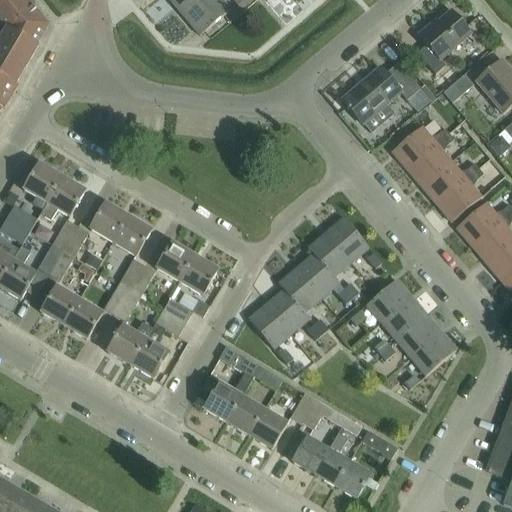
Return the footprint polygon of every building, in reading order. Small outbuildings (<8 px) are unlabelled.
[(0,20),(7,28),(33,7),(34,6),(29,0),(2,0),(0,2),(0,20)] [(168,0),(178,11),(190,0),(168,0)] [(190,0),(178,11),(200,37),(231,11),(221,0),(190,0)] [(38,46),(36,45),(48,25),(33,7),(7,28),(0,39),(0,43),(29,61),(38,46)] [(445,67),(440,61),(471,34),(452,11),(431,28),(429,26),(418,36),(426,46),(417,54),(430,69),(435,75),(445,67)] [(29,61),(0,43),(0,78),(14,87),(14,86),(29,61)] [(482,56),(466,71),(475,81),(492,67),(482,56)] [(503,114),(511,107),(511,106),(511,78),(509,75),(511,72),(502,61),(476,83),(503,114)] [(421,90),(398,63),(385,74),(380,68),(342,101),(347,107),(346,108),(348,111),(349,110),(362,125),(377,112),(399,93),(407,101),(421,90)] [(452,104),(473,86),(464,76),(443,94),(452,104)] [(0,106),(2,107),(1,108),(4,110),(17,88),(14,86),(14,87),(0,78),(0,106)] [(432,140),(421,128),(407,140),(391,153),(392,154),(395,151),(399,156),(396,158),(406,171),(449,135),(444,130),(432,140)] [(422,188),(451,163),(441,151),(454,141),(449,135),(406,171),(417,184),(421,181),(424,185),(422,187),(422,188)] [(462,175),(451,163),(422,188),(425,186),(429,190),(425,193),(436,206),(479,170),(474,164),(462,175)] [(43,211),(62,178),(39,165),(23,191),(36,199),(32,205),(42,211),(43,211)] [(451,224),(466,211),(481,198),(471,186),(483,175),(479,170),(436,206),(447,219),(450,216),(454,220),(450,223),(451,224)] [(68,219),(75,209),(85,192),(62,178),(43,211),(42,211),(39,216),(50,222),(56,211),(68,218),(67,218),(68,219)] [(18,198),(10,194),(5,202),(13,206),(18,198)] [(113,245),(129,218),(105,204),(89,231),(113,245)] [(496,216),(486,204),(456,229),(457,230),(460,227),(463,232),(460,234),(471,247),(511,211),(511,209),(509,206),(496,216)] [(30,234),(37,221),(31,217),(14,207),(6,220),(30,234)] [(486,264),(511,242),(511,234),(506,227),(511,221),(511,211),(471,247),(482,260),(485,257),(488,261),(486,263),(486,264)] [(135,259),(141,248),(151,231),(129,218),(113,245),(135,259)] [(351,264),(354,262),(369,249),(343,218),(329,230),(331,233),(327,236),(351,264)] [(23,246),(30,234),(6,220),(0,230),(0,232),(16,242),(23,246)] [(63,254),(78,230),(66,223),(51,247),(63,254)] [(74,260),(88,236),(78,230),(63,254),(74,260)] [(351,264),(327,236),(323,240),(321,237),(307,249),(312,255),(333,279),(334,279),(351,264)] [(511,242),(486,264),(487,264),(489,262),(493,267),(490,269),(500,282),(511,272),(511,242)] [(180,284),(196,258),(172,243),(162,261),(156,270),(180,284)] [(48,278),(63,254),(51,247),(37,272),(48,278)] [(0,289),(20,302),(30,284),(36,275),(22,267),(30,254),(21,248),(13,262),(0,284),(0,289)] [(0,284),(13,262),(0,253),(0,284)] [(59,285),(74,260),(63,254),(48,278),(59,285)] [(91,254),(84,264),(95,271),(102,260),(91,254)] [(375,270),(382,264),(373,254),(366,260),(375,270)] [(333,279),(312,255),(299,266),(302,269),(297,272),(321,300),(339,285),(334,279),(333,279)] [(202,297),(218,271),(196,258),(180,284),(202,297)] [(130,293),(145,268),(133,261),(118,286),(130,293)] [(151,296),(159,282),(153,278),(155,275),(145,268),(130,293),(140,299),(145,292),(151,296)] [(321,300),(297,272),(294,275),(291,273),(277,284),(282,291),(303,315),(304,314),(321,300)] [(511,272),(500,282),(511,295),(511,293),(511,272)] [(380,325),(408,301),(405,297),(408,295),(396,281),(381,294),(365,307),(380,325)] [(352,300),(358,294),(350,285),(343,290),(352,300)] [(115,318),(130,293),(118,286),(115,291),(103,311),(115,318)] [(64,328),(80,301),(56,287),(40,314),(64,328)] [(345,306),(352,300),(343,290),(337,296),(345,306)] [(303,315),(282,291),(269,302),(272,304),(267,308),(291,336),(309,320),(304,314),(303,315)] [(125,324),(137,304),(140,299),(130,293),(115,318),(125,324)] [(192,312),(171,299),(163,313),(185,326),(193,313),(203,319),(209,307),(199,301),(192,312)] [(86,341),(97,324),(102,314),(80,301),(64,328),(86,341)] [(412,305),(408,301),(380,325),(395,342),(426,316),(415,303),(412,305)] [(291,336),(267,308),(264,311),(261,308),(248,320),(273,350),(291,336)] [(355,327),(365,319),(359,312),(350,320),(355,327)] [(178,338),(185,326),(163,313),(156,325),(161,328),(178,338)] [(410,360),(438,336),(435,332),(437,330),(426,316),(395,342),(410,360)] [(322,336),(327,331),(328,330),(320,320),(313,326),(322,336)] [(146,340),(152,330),(142,324),(135,334),(123,327),(107,353),(131,367),(146,341),(146,340)] [(315,341),(322,336),(313,326),(307,331),(315,341)] [(441,340),(438,336),(410,360),(425,377),(456,352),(444,338),(441,340)] [(379,355),(389,347),(384,340),(374,349),(379,355)] [(153,380),(169,354),(146,341),(131,367),(153,380)] [(385,362),(395,354),(389,347),(379,355),(385,362)] [(286,365),(293,360),(285,350),(278,356),(286,365)] [(260,368),(237,354),(230,366),(244,375),(253,380),(254,378),(260,368)] [(276,392),(282,381),(260,368),(254,378),(276,392)] [(242,398),(253,380),(244,375),(234,393),(219,384),(203,410),(226,424),(242,398)] [(409,391),(419,383),(413,376),(403,384),(409,391)] [(302,426),(316,403),(305,397),(291,421),(301,427),(302,425),(302,426)] [(249,438),(265,411),(242,398),(226,424),(249,438)] [(347,421),(316,403),(302,426),(313,432),(322,417),(342,429),(347,421)] [(511,433),(511,405),(503,429),(511,433)] [(271,451),(282,434),(287,424),(265,411),(249,438),(271,451)] [(356,438),(361,429),(347,421),(342,429),(356,438)] [(511,433),(503,429),(491,460),(494,477),(511,483),(502,505),(511,509),(511,433)] [(391,460),(397,451),(397,450),(366,432),(361,442),(374,450),(391,460)] [(334,488),(349,463),(337,456),(346,441),(337,436),(328,450),(329,451),(313,476),(334,488)] [(329,451),(328,450),(307,439),(302,446),(292,463),(313,476),(329,451)] [(355,501),(365,484),(370,475),(349,463),(334,488),(355,501)] [(3,485),(0,483),(0,511),(7,511),(20,491),(5,483),(3,485)] [(31,501),(19,494),(21,491),(20,491),(7,511),(44,511),(48,507),(47,507),(47,508),(33,499),(31,501)]
